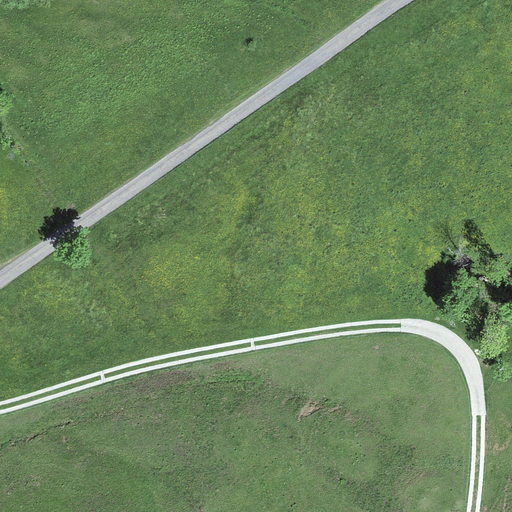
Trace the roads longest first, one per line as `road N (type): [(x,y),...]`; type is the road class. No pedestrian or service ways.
road 1 (track): [(0,408),(203,353),(379,326),(426,329),(454,344),(477,394),(472,511)]
road 2 (unclassified): [(0,281),(400,0)]
